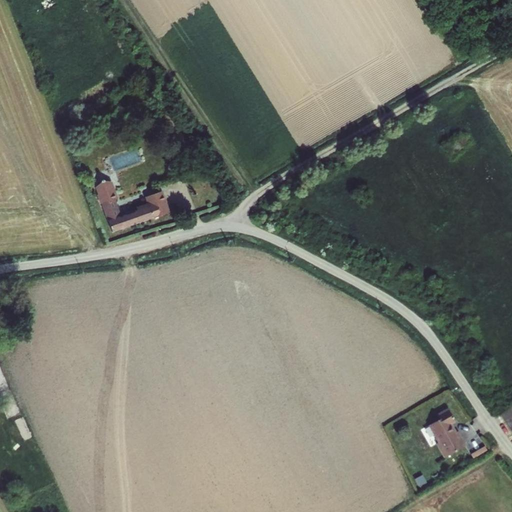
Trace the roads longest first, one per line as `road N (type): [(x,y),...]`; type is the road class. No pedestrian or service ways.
road 1 (unclassified): [(511,450),(417,321),(262,233),(213,226),(0,269)]
road 2 (track): [(509,447),(399,511)]
